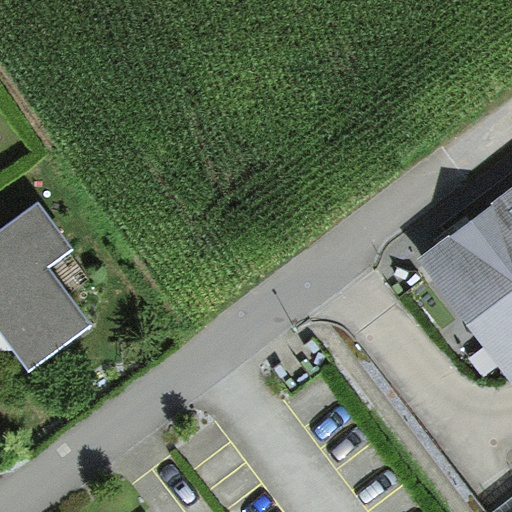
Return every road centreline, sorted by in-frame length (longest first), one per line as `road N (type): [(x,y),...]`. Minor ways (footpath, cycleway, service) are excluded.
road 1 (residential): [(7,511),(334,258)]
road 2 (track): [(334,258),(511,122)]
